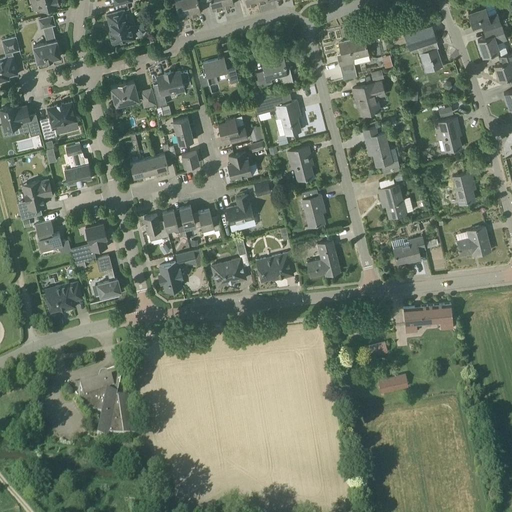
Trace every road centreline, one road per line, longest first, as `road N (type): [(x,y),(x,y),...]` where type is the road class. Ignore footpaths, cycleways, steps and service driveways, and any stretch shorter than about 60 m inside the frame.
road 1 (residential): [(371,293),(305,25)]
road 2 (residential): [(83,73),(289,14),(305,25)]
road 3 (tertiary): [(145,317),(371,293)]
road 4 (residential): [(112,197),(150,184),(202,185),(211,165),(203,114)]
road 5 (tertiary): [(0,364),(79,331),(145,317)]
road 6 (residential): [(487,141),(446,0)]
road 7 (tertiary): [(371,293),(511,276)]
road 8 (track): [(0,200),(28,326)]
road 9 (residential): [(112,197),(83,73)]
road 10 (residential): [(145,317),(112,197)]
